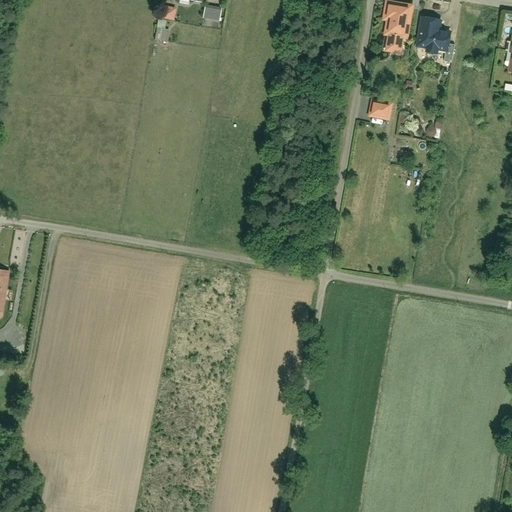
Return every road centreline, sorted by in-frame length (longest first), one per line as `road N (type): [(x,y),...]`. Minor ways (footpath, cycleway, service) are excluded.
road 1 (residential): [(324,272),(0,220)]
road 2 (residential): [(369,0),(324,272)]
road 3 (residential): [(324,272),(281,511)]
road 4 (residential): [(511,303),(324,272)]
